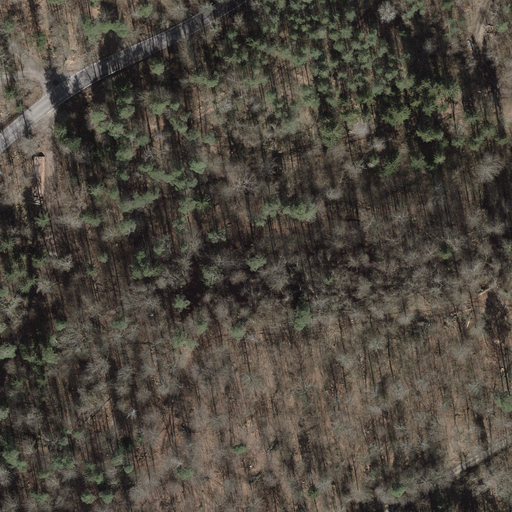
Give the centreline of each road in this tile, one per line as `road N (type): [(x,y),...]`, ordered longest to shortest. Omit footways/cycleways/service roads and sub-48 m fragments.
road 1 (track): [(0,381),(52,257),(49,101)]
road 2 (tertiary): [(0,143),(86,76),(234,0)]
road 3 (track): [(511,436),(386,511)]
